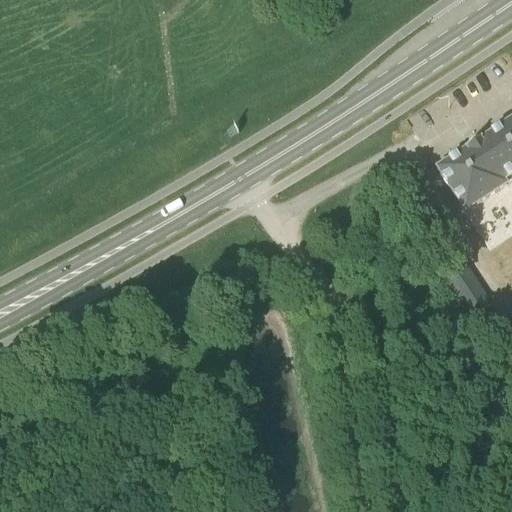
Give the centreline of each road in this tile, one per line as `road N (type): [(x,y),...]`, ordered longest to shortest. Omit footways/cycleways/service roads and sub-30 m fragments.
road 1 (primary): [(241,177),(511,5)]
road 2 (track): [(269,221),(345,352),(370,511)]
road 3 (primary): [(0,313),(241,177)]
